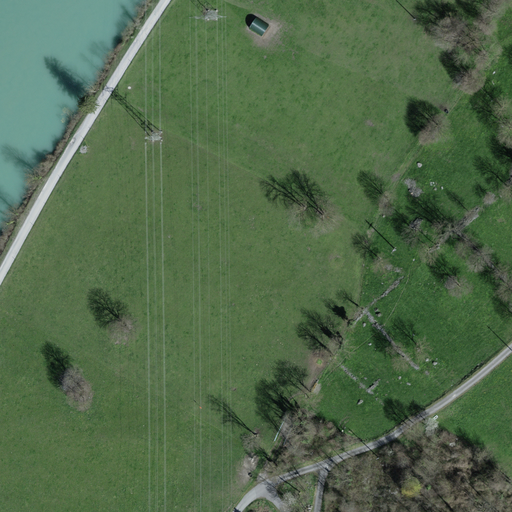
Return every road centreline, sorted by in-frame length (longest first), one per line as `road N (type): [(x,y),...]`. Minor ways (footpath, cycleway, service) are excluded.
road 1 (unclassified): [(0,276),(166,0)]
road 2 (unclassified): [(323,464),(404,428),(511,347)]
